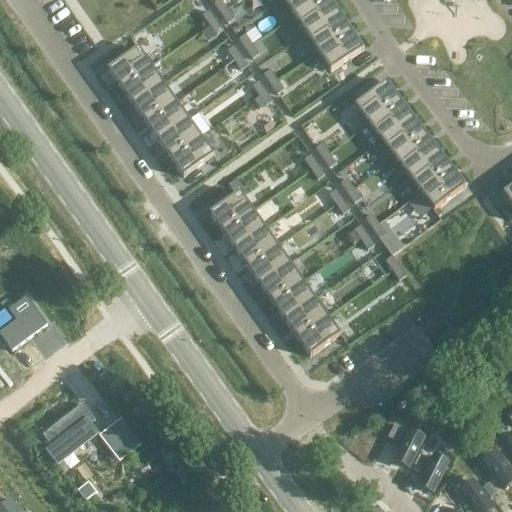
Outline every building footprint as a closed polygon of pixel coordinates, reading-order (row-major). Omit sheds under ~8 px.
[(283,0),(282,1),(294,19),(323,0),(283,0)] [(328,0),(323,0),(294,19),(306,37),(339,16),(328,0)] [(220,2),(213,6),(220,16),(227,11),(220,2)] [(227,11),(220,16),(227,26),(234,21),(227,11)] [(209,13),(202,18),(209,28),(215,23),(209,13)] [(339,16),(306,37),(318,55),(351,34),(339,16)] [(215,23),(209,28),(216,38),(222,33),(215,23)] [(351,34),(318,55),(330,74),(363,52),(351,34)] [(245,37),(238,42),(245,51),(252,47),(245,37)] [(252,47),(245,51),(252,61),(259,57),(252,47)] [(233,49),(227,53),(234,63),(240,59),(233,49)] [(137,51),(107,72),(120,90),(150,69),(137,51)] [(240,59),(234,63),(241,73),(247,68),(240,59)] [(150,69),(120,90),(133,108),(163,87),(150,69)] [(270,72),(263,77),(270,87),(277,82),(270,72)] [(277,82),(270,87),(277,97),(283,92),(277,82)] [(258,84),(252,89),(259,98),(265,94),(258,84)] [(385,85),(354,108),(368,126),(399,103),(385,85)] [(163,87),(133,108),(145,126),(175,104),(163,87)] [(265,94),(259,98),(266,108),(272,104),(265,94)] [(399,103),(368,126),(381,144),(412,120),(399,103)] [(175,104),(145,126),(158,143),(188,122),(175,104)] [(412,120),(381,144),(394,161),(425,137),(412,120)] [(188,122),(158,143),(170,161),(200,140),(188,122)] [(425,137),(394,161),(407,178),(438,154),(425,137)] [(200,140),(170,161),(183,179),(213,158),(200,140)] [(322,146),(315,151),(322,161),(329,156),(322,146)] [(438,154),(407,178),(420,195),(451,171),(438,154)] [(329,156),(322,161),(329,170),(335,166),(329,156)] [(310,158),(304,162),(311,172),(317,168),(310,158)] [(317,168),(311,172),(318,182),(324,177),(317,168)] [(451,171),(420,195),(434,213),(465,189),(451,171)] [(347,181),(340,186),(347,196),(353,191),(347,181)] [(511,189),(502,196),(511,209),(511,189)] [(353,191),(347,196),(354,206),(360,201),(353,191)] [(335,193),(329,198),(336,207),(342,203),(335,193)] [(239,195),(209,216),(222,235),(252,213),(239,195)] [(342,203),(336,207),(342,217),(349,213),(342,203)] [(252,213),(222,235),(234,252),(264,231),(252,213)] [(371,217),(365,221),(372,231),(378,227),(371,217)] [(378,227),(372,231),(379,241),(385,236),(378,227)] [(360,228),(354,233),(360,243),(367,238),(360,228)] [(264,231),(234,252),(247,270),(277,249),(264,231)] [(367,238),(360,243),(367,253),(374,248),(367,238)] [(277,249),(247,270),(259,288),(289,266),(277,249)] [(392,259),(385,264),(392,274),(398,269),(392,259)] [(289,266),(259,288),(272,305),(302,284),(289,266)] [(398,269),(392,274),(399,283),(405,279),(398,269)] [(302,284),(272,305),(284,323),(314,302),(302,284)] [(27,299),(9,312),(16,322),(29,340),(47,327),(27,299)] [(314,302),(284,323),(297,341),(327,319),(314,302)] [(327,319),(297,341),(310,359),(340,338),(327,319)] [(16,322),(0,333),(0,336),(12,353),(29,340),(16,322)] [(48,453),(57,466),(96,437),(86,424),(91,420),(82,407),(42,437),(52,450),(48,453)] [(120,422),(107,432),(127,457),(139,448),(120,422)] [(393,427),(387,441),(398,446),(405,432),(393,427)] [(408,436),(394,463),(408,471),(422,443),(408,436)] [(511,477),(496,456),(483,466),(502,490),(511,483),(511,477)] [(418,458),(413,469),(420,472),(425,461),(418,458)] [(433,461),(418,488),(432,495),(447,468),(433,461)] [(76,490),(83,499),(93,492),(85,483),(76,490)] [(474,485),(461,495),(473,511),(489,511),(492,510),(474,485)] [(488,486),(483,491),(490,500),(496,496),(488,486)] [(17,511),(9,501),(0,507),(0,511),(17,511)]
